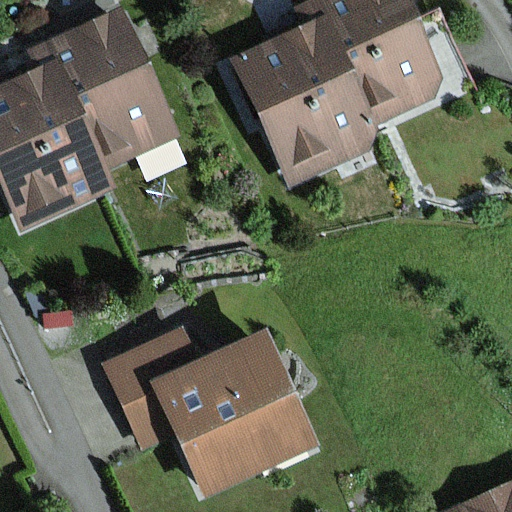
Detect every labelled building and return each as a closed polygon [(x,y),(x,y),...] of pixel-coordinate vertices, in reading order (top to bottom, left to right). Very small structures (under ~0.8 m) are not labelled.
[(313,29),(357,125),(394,108),(401,123),(464,94),(431,23),(408,33),(392,0),(331,0),(305,13),(313,29)] [(45,74),(89,169),(130,151),(122,132),(158,116),(114,20),(75,37),(37,55),(45,74)] [(238,64),(291,178),(333,159),(324,140),(357,125),(313,29),(278,46),(238,64)] [(8,91),(0,94),(0,168),(24,221),(65,203),(57,184),(89,169),(45,74),(8,91)] [(158,391),(197,372),(178,333),(105,368),(123,407),(158,391)] [(197,372),(158,391),(168,412),(204,489),(303,443),(257,344),(197,372)] [(511,511),(511,491),(466,511),(511,511)]
